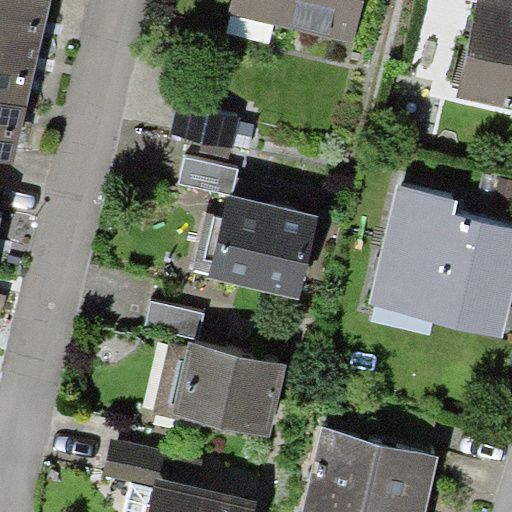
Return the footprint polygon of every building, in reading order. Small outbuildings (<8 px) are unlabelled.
[(0,0),(0,29),(29,36),(36,0),(0,0)] [(348,0),(250,0),(343,21),(348,0)] [(511,0),(474,0),(456,86),(511,97),(511,0)] [(0,80),(18,84),(29,36),(0,29),(0,80)] [(0,130),(8,132),(18,84),(0,80),(0,130)] [(178,93),(172,124),(245,138),(251,107),(178,93)] [(224,184),(233,186),(238,164),(184,151),(179,173),(224,184)] [(233,186),(224,184),(207,253),(301,276),(318,207),(233,186)] [(511,228),(511,224),(404,199),(384,285),(493,311),(511,228)] [(190,330),(197,331),(203,306),(148,293),(143,319),(190,330)] [(197,331),(190,330),(174,401),(267,421),(283,350),(197,331)] [(413,511),(428,447),(326,425),(307,510),(314,511),(413,511)] [(102,468),(150,479),(153,465),(158,442),(110,431),(102,468)] [(247,511),(253,487),(153,465),(150,479),(142,511),(247,511)]
